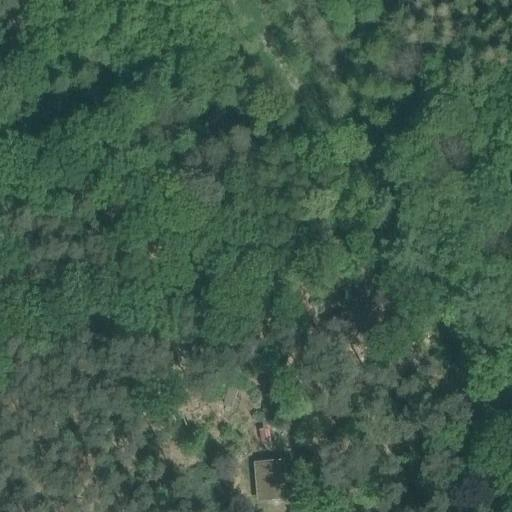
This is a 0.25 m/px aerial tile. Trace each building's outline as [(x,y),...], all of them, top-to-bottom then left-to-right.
[(137,52),(130,56),(133,60),(140,55),(137,52)] [(102,61),(94,68),(101,78),(106,74),(114,83),(124,74),(115,63),(119,60),(113,53),(110,56),(109,55),(105,59),(103,57),(101,59),(102,61)] [(116,226),(125,242),(136,236),(127,220),(116,226)] [(231,389),(225,405),(231,408),(238,392),(231,389)] [(256,465),(258,484),(284,481),(282,462),(256,465)]
